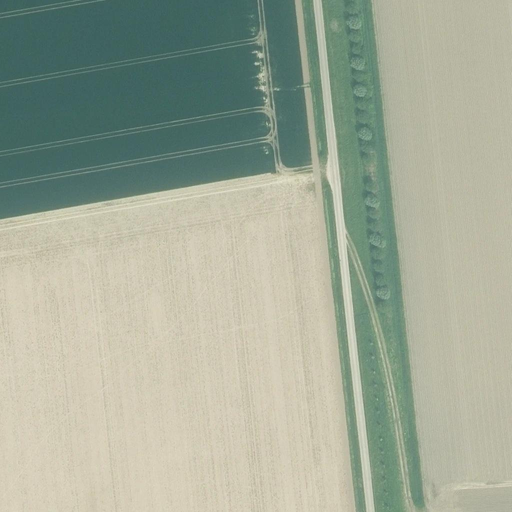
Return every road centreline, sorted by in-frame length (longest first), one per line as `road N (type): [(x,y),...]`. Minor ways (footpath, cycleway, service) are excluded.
road 1 (unclassified): [(370,511),(315,0)]
road 2 (track): [(409,511),(395,401),(364,282),(339,230)]
